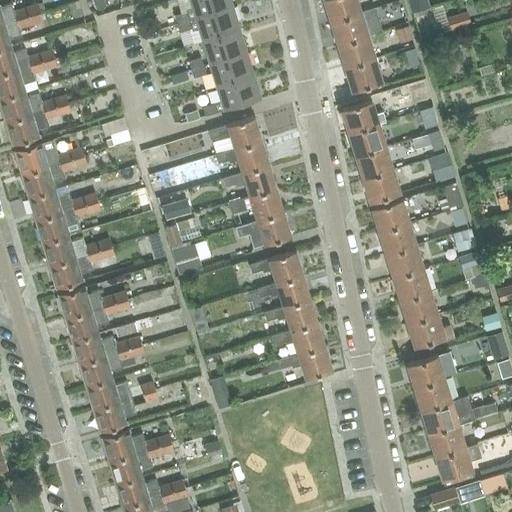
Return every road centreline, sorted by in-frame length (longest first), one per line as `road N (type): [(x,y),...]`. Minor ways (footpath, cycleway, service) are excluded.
road 1 (residential): [(288,0),(392,511)]
road 2 (residential): [(77,511),(0,255)]
